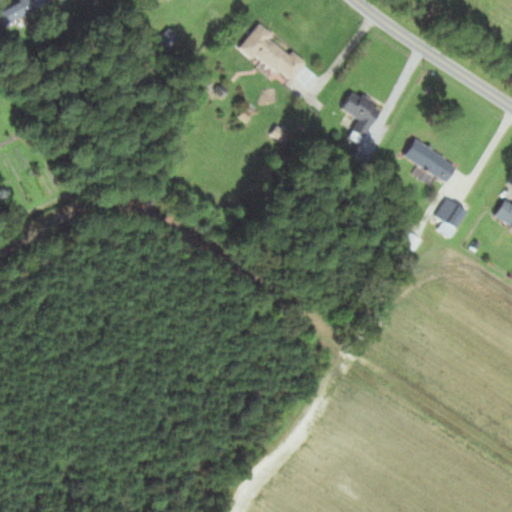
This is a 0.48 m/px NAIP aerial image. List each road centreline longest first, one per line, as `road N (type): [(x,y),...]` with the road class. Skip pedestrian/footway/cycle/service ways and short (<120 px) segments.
road 1 (residential): [(0,230),(52,199),(142,207),(434,402)]
road 2 (residential): [(511,106),(353,0)]
